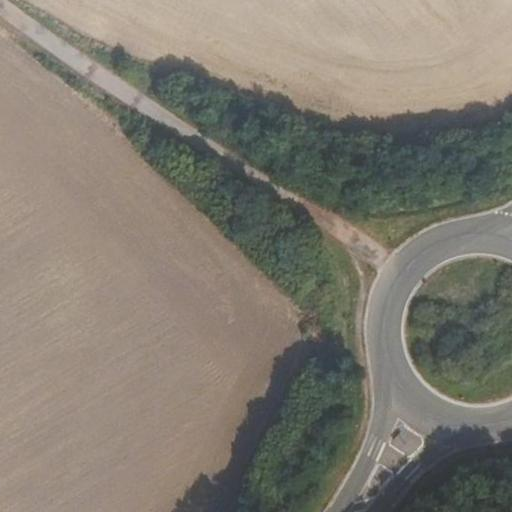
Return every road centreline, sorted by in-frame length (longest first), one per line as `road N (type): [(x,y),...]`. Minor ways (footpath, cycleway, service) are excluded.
road 1 (unclassified): [(0,9),(397,273)]
road 2 (secondary): [(395,384),(375,450),(339,511)]
